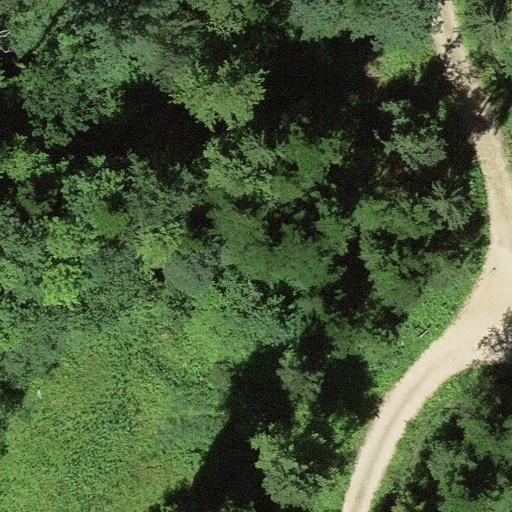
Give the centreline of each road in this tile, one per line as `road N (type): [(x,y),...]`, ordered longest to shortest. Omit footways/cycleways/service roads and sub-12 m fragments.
road 1 (track): [(511,235),(448,0)]
road 2 (track): [(511,321),(460,376),(389,511)]
